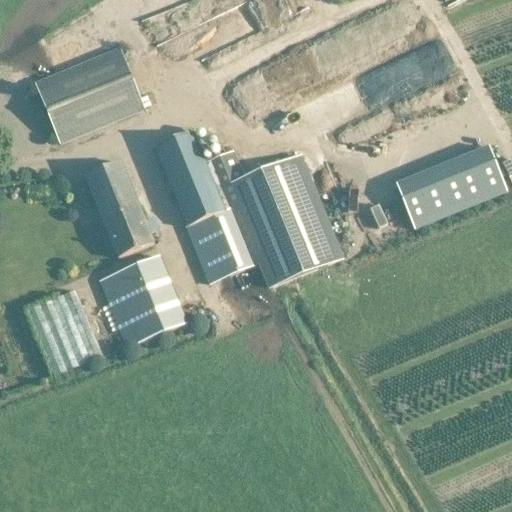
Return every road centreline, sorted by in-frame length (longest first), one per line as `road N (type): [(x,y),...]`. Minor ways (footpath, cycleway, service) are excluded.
road 1 (track): [(377,0),(181,91),(136,143)]
road 2 (track): [(431,0),(496,120)]
